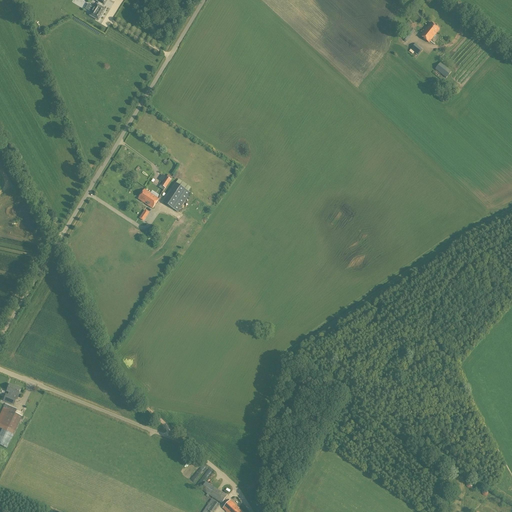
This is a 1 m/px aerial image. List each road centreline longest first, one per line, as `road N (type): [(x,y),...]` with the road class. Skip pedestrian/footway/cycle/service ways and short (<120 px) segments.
road 1 (unclassified): [(0,337),(200,0)]
road 2 (track): [(177,438),(121,383),(58,240),(0,138)]
road 3 (unclassified): [(252,511),(231,481),(177,438),(0,368)]
